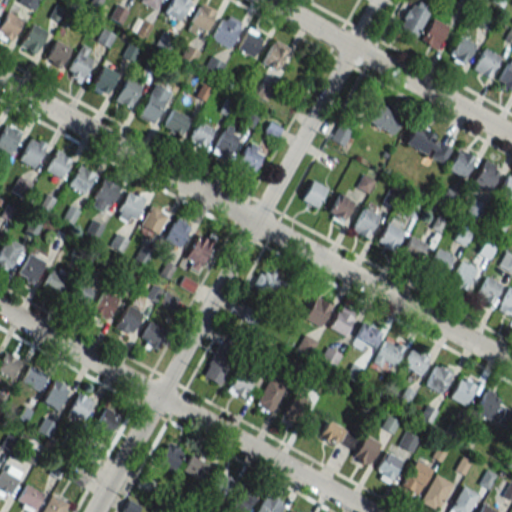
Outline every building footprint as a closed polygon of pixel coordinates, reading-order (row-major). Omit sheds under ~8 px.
[(37,0),(18,0),(17,1),(32,10),(37,0)] [(138,0),(137,1),(153,10),(158,0),(138,0)] [(188,0),(169,0),(162,13),(178,21),(188,0)] [(414,37),(430,7),(415,0),(411,0),(397,28),(414,37)] [(462,0),(455,0),(450,11),(463,17),(470,4),(462,0)] [(199,32),(215,15),(203,4),(184,26),(192,33),(195,29),(199,32)] [(0,20),(0,39),(8,43),(21,20),(5,11),(0,20)] [(480,11),(474,23),(486,30),(493,18),(480,11)] [(228,48),(241,23),(223,14),(210,39),(228,48)] [(431,18),(419,40),(433,48),(446,27),(431,18)] [(34,54),(45,31),(29,23),(18,46),(34,54)] [(511,27),(509,26),(502,39),(511,44),(511,27)] [(262,35),(246,27),(235,49),(251,57),(262,35)] [(457,36),(448,53),(453,55),(451,59),(462,65),(473,44),(457,36)] [(43,61),(58,69),(69,48),(54,40),(43,61)] [(274,71),(287,48),(273,40),(260,63),(274,71)] [(90,49),(80,44),(64,75),(79,82),(91,59),(86,56),(90,49)] [(471,68),(487,76),(499,55),(483,47),(471,68)] [(511,58),(508,63),(506,62),(496,80),(502,83),(500,87),(510,92),(511,88),(511,58)] [(104,95),(116,73),(101,65),(89,88),(104,95)] [(113,100),(128,108),(140,86),(126,78),(113,100)] [(136,116),(152,124),(169,91),(153,83),(136,116)] [(401,116),(375,101),(364,121),(390,135),(401,116)] [(179,136),(189,117),(171,108),(161,127),(179,136)] [(187,142),(203,149),(212,128),(196,121),(187,142)] [(3,124),(0,129),(0,149),(8,153),(19,133),(3,124)] [(239,131),(225,124),(211,151),(226,158),(239,131)] [(403,144),(442,164),(452,145),(413,124),(403,144)] [(28,139),(17,160),(32,168),(44,147),(28,139)] [(263,152),(247,143),(235,164),(251,173),(263,152)] [(55,149),(44,169),(59,178),(70,157),(55,149)] [(456,151),(446,169),(462,178),(473,157),(462,151),(460,154),(456,151)] [(483,160),(471,182),(486,190),(496,171),(492,169),(493,165),(483,160)] [(77,164),(66,185),(82,194),(93,173),(77,164)] [(361,174),(355,187),(366,193),(373,180),(361,174)] [(29,183),(19,175),(9,189),(20,196),(29,183)] [(511,178),(505,175),(496,191),(511,200),(511,178)] [(87,203),(103,212),(118,186),(102,177),(87,203)] [(310,180),(300,199),(315,207),(325,188),(310,180)] [(126,191),(114,212),(130,220),(141,200),(126,191)] [(337,193),(327,211),(331,213),(329,217),(340,223),(352,201),(337,193)] [(481,205),(474,200),(464,212),(471,218),(481,205)] [(150,205),(138,226),(154,234),(165,213),(150,205)] [(362,207),(351,229),(365,237),(376,215),(362,207)] [(174,217),(162,238),(178,247),(189,226),(174,217)] [(498,218),(492,230),(501,235),(507,222),(498,218)] [(391,251),(402,229),(386,221),(375,242),(391,251)] [(212,241),(195,234),(181,264),(198,272),(212,241)] [(399,253),(414,262),(425,244),(410,235),(399,253)] [(22,246),(5,237),(0,245),(0,268),(8,272),(22,246)] [(452,256),(437,247),(428,264),(443,272),(452,256)] [(511,274),(511,271),(511,254),(504,250),(496,265),(511,274)] [(44,262),(27,253),(14,275),(31,285),(44,262)] [(449,285),(464,291),(475,267),(460,260),(449,285)] [(57,295),(68,275),(51,266),(40,286),(57,295)] [(263,266),(251,284),(280,301),(291,283),(263,266)] [(500,284),(485,276),(474,297),(489,305),(500,284)] [(86,304),(92,287),(74,281),(68,298),(86,304)] [(511,289),(507,287),(496,309),(511,316),(511,314),(511,289)] [(104,319),(117,297),(103,289),(90,311),(104,319)] [(301,318),(317,327),(329,305),(314,296),(301,318)] [(141,312),(126,303),(112,326),(127,335),(141,312)] [(327,327),(342,336),(355,314),(340,305),(327,327)] [(137,340),(154,349),(164,330),(147,321),(137,340)] [(353,336),(371,346),(380,332),(362,321),(353,336)] [(388,370),(403,347),(386,336),(371,360),(388,370)] [(340,354),(326,346),(317,361),(331,369),(340,354)] [(401,366),(418,375),(428,358),(411,348),(401,366)] [(3,352),(0,356),(0,371),(11,378),(20,362),(3,352)] [(229,364),(212,355),(201,376),(218,385),(229,364)] [(438,394),(450,372),(435,363),(422,385),(438,394)] [(28,364),(18,380),(36,391),(45,375),(28,364)] [(241,400),(254,376),(238,368),(225,391),(241,400)] [(462,406),(474,385),(459,377),(448,397),(462,406)] [(284,387),(268,378),(254,406),(270,414),(284,387)] [(39,400),(54,410),(67,388),(52,379),(39,400)] [(487,420),(500,397),(485,389),(472,412),(487,420)] [(81,420),(92,401),(77,393),(66,412),(81,420)] [(91,428),(106,436),(118,415),(103,407),(91,428)] [(45,434),(52,423),(44,418),(37,430),(45,434)] [(317,436),(348,451),(356,435),(325,420),(317,436)] [(410,452),(418,437),(404,430),(396,445),(410,452)] [(365,465),(377,442),(363,435),(351,458),(365,465)] [(169,474),(182,450),(167,442),(154,466),(169,474)] [(388,483),(399,459),(383,452),(372,476),(388,483)] [(198,480),(206,463),(189,455),(181,471),(198,480)] [(399,488),(415,495),(428,468),(411,461),(399,488)] [(0,493),(7,497),(22,472),(4,462),(0,468),(0,493)] [(81,487),(87,476),(71,468),(66,478),(81,487)] [(206,489),(220,498),(232,479),(218,471),(206,489)] [(436,510),(449,482),(432,474),(419,503),(436,510)] [(30,511),(32,511),(42,494),(23,484),(13,503),(30,511)] [(466,511),(477,494),(461,486),(446,511),(466,511)] [(245,511),(254,494),(239,487),(227,510),(230,511),(245,511)] [(278,511),(283,503),(266,493),(254,511),(278,511)] [(62,511),(67,504),(49,494),(40,511),(62,511)] [(138,511),(140,508),(126,500),(118,511),(138,511)] [(495,511),(496,511),(481,503),(476,511),(495,511)]
